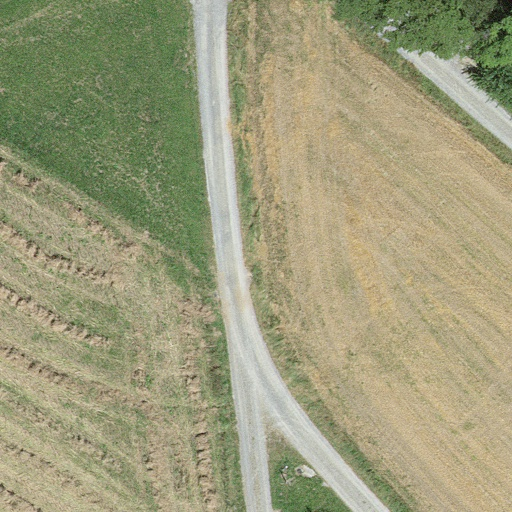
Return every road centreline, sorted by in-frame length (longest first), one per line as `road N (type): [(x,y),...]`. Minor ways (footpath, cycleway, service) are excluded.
road 1 (track): [(260,511),(200,0)]
road 2 (track): [(372,511),(276,400),(231,302)]
road 3 (track): [(511,123),(352,0)]
